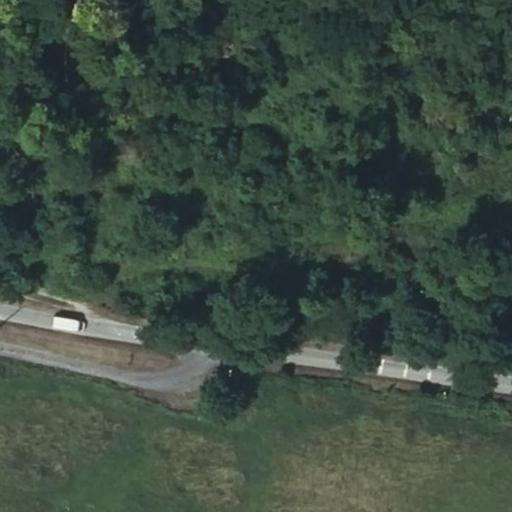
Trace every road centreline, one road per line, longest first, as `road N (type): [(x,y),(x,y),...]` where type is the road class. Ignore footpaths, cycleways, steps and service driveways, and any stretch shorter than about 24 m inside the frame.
road 1 (unclassified): [(511,394),(0,312)]
road 2 (track): [(0,347),(165,383),(184,373),(180,341)]
